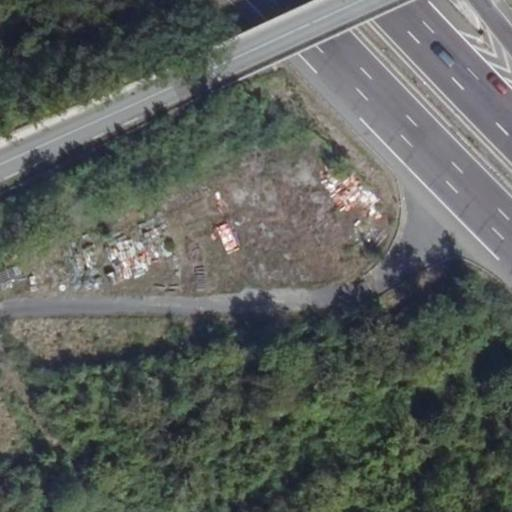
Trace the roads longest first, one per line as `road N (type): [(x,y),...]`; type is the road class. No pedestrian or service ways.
road 1 (tertiary): [(353,0),(0,160)]
road 2 (motorway): [(290,0),(511,233)]
road 3 (track): [(122,511),(0,385)]
road 4 (motorway): [(511,122),(397,0)]
